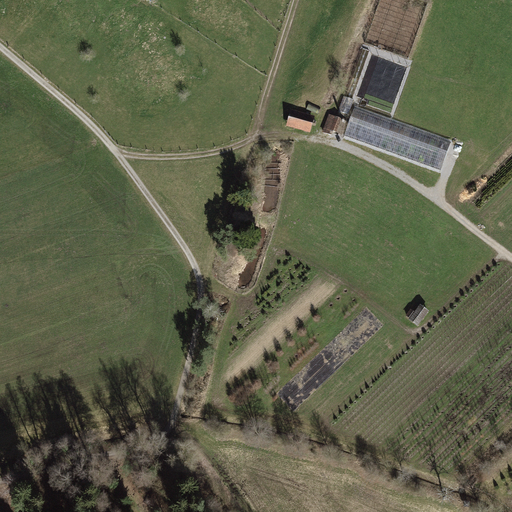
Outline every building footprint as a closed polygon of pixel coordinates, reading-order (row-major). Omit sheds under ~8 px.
[(429,2),(421,0),(380,0),(364,44),(408,59),(429,2)] [(369,51),(363,49),(346,97),(344,96),(338,111),(349,115),(354,100),(352,99),(369,51)] [(451,142),(354,108),(344,137),(441,171),(451,142)] [(293,113),(290,125),(309,130),(312,118),(293,113)] [(329,116),(323,132),(332,135),(333,130),(342,134),(347,122),(329,116)] [(416,314),(411,311),(406,316),(419,325),(427,314),(420,309),(416,314)]
